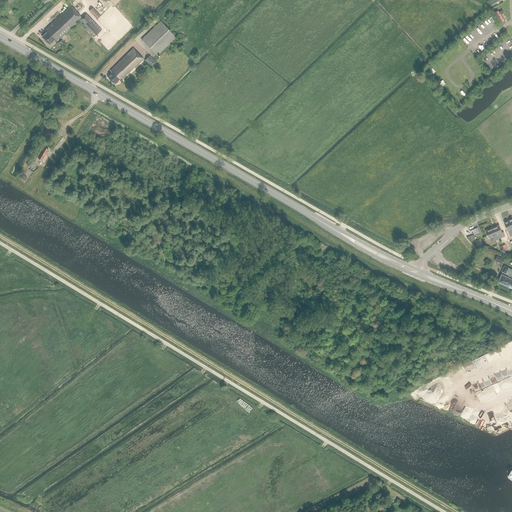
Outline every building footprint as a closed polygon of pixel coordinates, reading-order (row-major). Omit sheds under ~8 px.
[(49,45),(55,40),(56,41),(59,38),(60,39),(79,21),(94,37),(101,30),(86,14),(82,18),(70,6),(44,30),(46,33),(42,37),(49,45)] [(498,11),(494,13),(501,23),(504,20),(501,15),(504,13),(502,10),(499,12),(498,11)] [(161,21),(141,39),(157,56),(177,37),(161,21)] [(119,80),(121,81),(124,78),(125,79),(144,60),(133,48),(110,70),(112,73),(108,77),(114,84),(119,80)] [(151,67),(156,62),(150,55),(145,60),(151,67)] [(56,124),(49,121),(41,136),(48,140),(56,124)] [(47,152),(48,149),(45,147),(43,149),(42,149),(37,157),(42,160),(44,157),(41,156),(42,154),(46,156),(48,152),(47,152)] [(27,164),(30,168),(35,163),(32,160),(27,164)] [(500,238),(495,227),(490,229),(493,237),(495,236),(497,241),(500,240),(500,238)] [(494,240),(493,237),(490,229),(485,231),(489,239),(490,238),(492,242),(494,240)] [(465,258),(476,250),(471,243),(463,249),(464,251),(462,253),(465,258)] [(497,256),(495,261),(502,264),(504,259),(497,256)] [(502,275),(498,282),(511,288),(511,269),(509,268),(504,266),(502,271),(502,272),(501,274),(502,275)]
